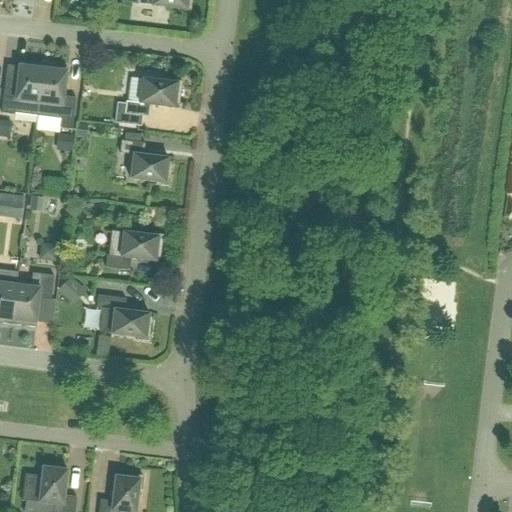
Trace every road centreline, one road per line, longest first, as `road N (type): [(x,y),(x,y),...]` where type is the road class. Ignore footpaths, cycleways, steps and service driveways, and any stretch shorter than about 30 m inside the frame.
road 1 (residential): [(222,52),(180,376)]
road 2 (residential): [(0,26),(222,52)]
road 3 (residential): [(482,483),(511,283)]
road 4 (residential): [(0,429),(191,454)]
road 5 (residential): [(0,354),(180,376)]
